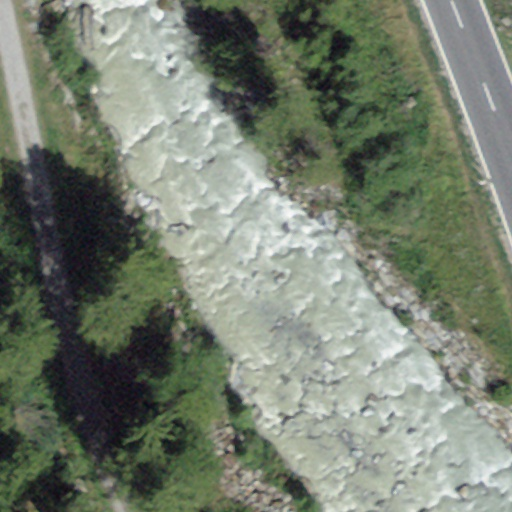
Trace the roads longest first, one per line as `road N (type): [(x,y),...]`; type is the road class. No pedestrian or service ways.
road 1 (track): [(0,10),(90,424),(127,511)]
road 2 (secondary): [(452,0),(511,148)]
